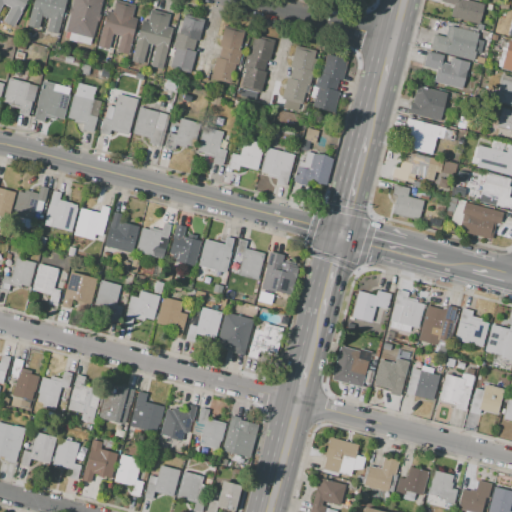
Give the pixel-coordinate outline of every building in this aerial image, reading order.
[(26,0),(13,27),(3,21),(10,8),(2,4),(0,8),(0,0),(26,0)] [(65,0),(57,33),(46,30),(49,19),(40,17),(38,28),(27,25),(33,0),(65,0)] [(70,0),(102,0),(98,19),(96,18),(90,44),(76,41),(75,42),(68,40),(70,32),(65,31),(69,14),(67,14),(70,0)] [(440,0),(467,0),(484,4),(479,24),(450,17),(453,5),(440,2),(440,0)] [(114,2),(134,7),(131,18),(136,19),(127,54),(116,51),(119,36),(111,34),(107,49),(96,46),(105,11),(111,12),(114,2)] [(150,9),(170,14),(167,26),(172,27),(161,67),(150,64),(155,44),(147,42),(142,63),(131,60),(142,19),(147,21),(150,9)] [(183,15),(203,20),(197,41),(195,41),(192,51),(195,52),(189,73),(171,68),(176,48),(172,47),(176,33),(179,34),(183,15)] [(433,34),(429,49),(473,60),(475,52),(473,51),(478,33),(449,26),(447,37),(433,34)] [(242,34),(223,29),(217,50),(220,51),(217,61),(214,61),(209,81),(228,86),(233,66),(237,67),(240,53),(237,52),(242,34)] [(22,39),(24,31),(30,32),(28,40),(22,39)] [(254,38),(273,43),(268,64),(265,63),(262,74),(265,75),(260,96),(241,91),(246,71),(243,70),(246,55),(249,56),(254,38)] [(508,40),(511,41),(511,71),(501,68),(508,40)] [(314,52),(295,47),(290,69),(292,69),(290,80),(287,79),(281,100),(300,105),(305,85),(309,86),(313,71),(310,71),(314,52)] [(23,59),(14,57),(15,51),(25,53),(23,59)] [(427,52),(423,67),(436,71),(433,82),(461,90),(468,63),(468,62),(450,57),(448,64),(441,62),(443,55),(427,51),(427,52)] [(326,54),(346,59),(340,81),(337,80),(334,91),(337,92),(332,112),(313,108),(318,88),(315,87),(318,72),(321,73),(326,54)] [(64,61),(65,55),(73,57),(71,63),(64,61)] [(81,64),(90,66),(87,75),(78,73),(81,64)] [(31,101),(28,116),(19,114),(20,108),(2,104),(8,78),(28,83),(28,84),(37,86),(33,101),(31,101)] [(501,78),(511,81),(511,107),(494,102),(501,78)] [(42,81),(36,105),(37,105),(33,120),(43,122),(44,117),(55,120),(55,118),(63,120),(69,95),(67,95),(69,88),(54,84),(42,81)] [(164,88),(166,81),(177,84),(175,91),(164,88)] [(100,102),(92,132),(82,130),(83,125),(73,122),(74,119),(66,118),(72,94),(74,95),(77,83),(95,87),(92,100),(100,102)] [(417,86),(446,93),(439,122),(407,114),(410,103),(412,103),(417,86)] [(102,118),(99,133),(108,135),(110,130),(128,135),(137,99),(117,94),(114,107),(107,105),(104,118),(102,118)] [(210,103),(212,95),(220,97),(218,105),(210,103)] [(138,108),(168,115),(160,146),(148,143),(149,138),(131,133),(138,108)] [(501,108),(511,110),(511,139),(511,135),(511,130),(496,127),(501,108)] [(167,132),(164,147),(173,149),(175,144),(193,148),(199,123),(179,118),(175,134),(167,132)] [(405,148),(412,120),(457,131),(454,142),(436,137),(431,154),(405,148)] [(227,151),(223,165),(212,163),(213,155),(210,155),(210,157),(203,155),(203,153),(196,151),(202,127),(223,132),(219,149),(227,151)] [(318,131),(315,141),(304,139),(307,128),(318,131)] [(231,153),(228,168),(237,170),(238,166),(257,170),(263,144),(243,140),(239,155),(231,153)] [(489,150),(485,169),(509,175),(511,160),(511,146),(508,146),(506,153),(489,150)] [(266,148),(294,155),(285,187),(275,184),(276,179),(265,176),(266,173),(260,171),(266,148)] [(394,167),(391,177),(412,183),(414,174),(433,179),(435,169),(439,170),(442,161),(404,151),(399,168),(394,167)] [(297,167),(293,181),(305,184),(306,181),(325,186),(332,159),(323,154),(312,154),(308,169),(297,167)] [(445,168),(446,162),(455,165),(454,171),(445,168)] [(485,173),(511,180),(507,196),(511,198),(509,209),(495,205),(495,204),(483,201),(485,194),(480,193),(485,173)] [(394,185),(408,189),(407,196),(423,200),(418,220),(392,214),(396,195),(392,194),(394,185)] [(17,191),(11,214),(32,219),(37,200),(44,202),(47,188),(39,186),(37,194),(24,190),(24,193),(17,191)] [(0,217),(7,219),(14,192),(0,188),(0,217)] [(52,190),(45,217),(52,219),(50,227),(70,232),(77,205),(58,200),(60,192),(52,190)] [(446,210),(449,197),(456,199),(453,212),(446,210)] [(448,224),(458,226),(462,203),(452,201),(448,224)] [(463,202),(503,212),(500,224),(494,222),(490,238),(459,231),(463,214),(461,214),(463,202)] [(444,206),(443,212),(435,210),(436,204),(444,206)] [(79,209),(73,235),(92,239),(96,225),(105,227),(110,208),(100,205),(99,213),(79,209)] [(112,212),(104,246),(131,253),(137,227),(119,222),(121,214),(112,212)] [(140,228),(134,252),(162,259),(171,225),(163,223),(161,231),(148,228),(148,230),(140,228)] [(175,224),(168,254),(178,256),(177,262),(194,266),(200,241),(183,236),(185,227),(175,224)] [(44,246),(37,244),(39,236),(46,238),(44,246)] [(204,240),(198,266),(225,272),(232,239),(225,237),(224,244),(204,240)] [(238,239),(235,253),(241,254),(236,275),(257,280),(263,253),(244,249),(246,241),(238,239)] [(69,247),(75,248),(73,257),(66,255),(69,247)] [(269,252),(260,288),(291,295),(298,266),(282,262),(283,255),(269,252)] [(35,262),(15,258),(10,278),(3,276),(0,290),(8,292),(10,285),(28,290),(35,262)] [(122,262),(128,263),(126,271),(120,270),(122,262)] [(38,264),(57,269),(52,288),(59,290),(56,305),(48,303),(50,296),(31,291),(38,264)] [(130,265),(138,267),(136,273),(128,272),(130,265)] [(70,272),(96,279),(87,313),(77,310),(78,305),(71,303),(69,308),(61,306),(70,272)] [(100,281),(120,286),(115,306),(121,307),(118,322),(110,320),(112,313),(93,308),(100,281)] [(152,291),(155,282),(161,283),(159,293),(152,291)] [(229,289),(231,283),(243,287),(242,292),(229,289)] [(212,292),(214,285),(222,287),(220,294),(212,292)] [(396,289),(408,292),(407,297),(424,301),(423,304),(425,305),(424,309),(422,309),(417,329),(388,321),(396,289)] [(130,296),(123,322),(131,324),(133,317),(151,322),(158,296),(138,290),(136,298),(130,296)] [(358,291),(351,318),(370,323),(375,307),(387,310),(391,293),(378,290),(376,296),(358,291)] [(162,297),(182,302),(177,322),(184,324),(180,338),(172,336),(174,329),(155,324),(162,297)] [(281,298),(279,305),(273,303),(274,297),(281,298)] [(426,305),(417,342),(437,347),(438,340),(448,342),(457,308),(445,305),(443,310),(426,305)] [(220,312),(201,308),(196,327),(189,326),(185,340),(193,342),(195,335),(214,340),(220,312)] [(461,308),(472,311),(470,316),(481,319),(480,321),(487,323),(481,348),(453,340),(461,308)] [(224,313),(252,320),(244,352),(217,345),(224,313)] [(264,322),(262,332),(254,331),(249,355),(257,357),(259,350),(278,354),(284,327),(264,322)] [(492,324),(485,351),(501,355),(500,358),(511,361),(511,357),(511,324),(510,324),(509,329),(492,324)] [(384,331),(393,334),(391,341),(382,338),(384,331)] [(391,345),(389,351),(381,349),(383,343),(391,345)] [(340,346),(370,354),(361,388),(339,382),(341,374),(333,371),(340,346)] [(0,389),(9,357),(0,355),(0,389)] [(14,358),(10,377),(16,378),(12,395),(31,400),(37,375),(20,371),(22,360),(14,358)] [(445,366),(447,358),(454,360),(452,368),(445,366)] [(379,360),(373,385),(388,389),(387,394),(399,397),(408,362),(396,359),(395,364),(379,360)] [(456,367),(458,360),(464,362),(462,369),(456,367)] [(412,368),(405,394),(432,401),(439,375),(432,373),(433,369),(420,365),(419,370),(412,368)] [(42,377),(36,401),(42,402),(41,407),(55,410),(61,387),(67,388),(71,373),(63,371),(61,378),(50,376),(49,379),(42,377)] [(444,374),(438,399),(455,404),(454,409),(464,412),(474,376),(461,373),(460,378),(444,374)] [(75,375),(102,381),(92,423),(79,420),(81,412),(67,409),(75,375)] [(106,383),(134,390),(124,425),(97,418),(106,383)] [(475,388),(468,413),(477,416),(479,409),(496,414),(503,390),(484,385),(482,390),(475,388)] [(137,391),(129,425),(156,432),(162,406),(145,402),(147,393),(137,391)] [(509,394),(511,394),(511,421),(502,419),(509,394)] [(166,409),(160,435),(181,440),(183,432),(189,434),(196,404),(187,402),(185,413),(166,409)] [(200,408),(196,423),(203,424),(198,444),(219,449),(225,424),(206,419),(208,410),(200,408)] [(231,416),(222,450),(249,457),(258,423),(231,416)] [(0,422),(23,428),(17,458),(0,454),(0,422)] [(35,432),(55,437),(47,466),(28,460),(26,469),(18,467),(22,453),(28,455),(35,432)] [(79,442),(59,437),(52,465),(71,470),(69,478),(77,480),(80,466),(74,465),(79,442)] [(329,438),(357,445),(350,476),(322,469),(329,438)] [(91,440),(81,480),(90,482),(92,474),(110,479),(116,453),(100,449),(102,442),(91,440)] [(140,459),(120,454),(113,483),(132,487),(130,495),(138,497),(142,483),(135,482),(140,459)] [(368,466),(363,485),(387,491),(391,473),(395,474),(399,460),(384,456),(381,469),(368,466)] [(160,464),(180,469),(172,497),(154,492),(151,500),(143,498),(147,484),(154,486),(160,464)] [(409,467),(428,472),(422,495),(415,494),(413,502),(402,499),(403,495),(394,493),(398,477),(404,478),(405,474),(407,474),(409,467)] [(203,475),(182,470),(176,499),(195,503),(193,511),(201,511),(207,486),(200,485),(203,475)] [(433,471),(452,475),(449,488),(457,490),(454,502),(427,496),(433,471)] [(309,511),(318,478),(345,485),(340,505),(327,502),(325,508),(338,511),(337,511),(309,511)] [(221,480),(241,486),(233,511),(225,511),(214,509),(213,511),(204,511),(211,488),(218,490),(221,480)] [(477,481),(490,484),(482,511),(466,511),(456,509),(461,489),(473,493),(477,481)] [(347,488),(348,482),(356,484),(355,490),(347,488)] [(486,511),(493,487),(511,492),(508,511),(511,511),(486,511)]
